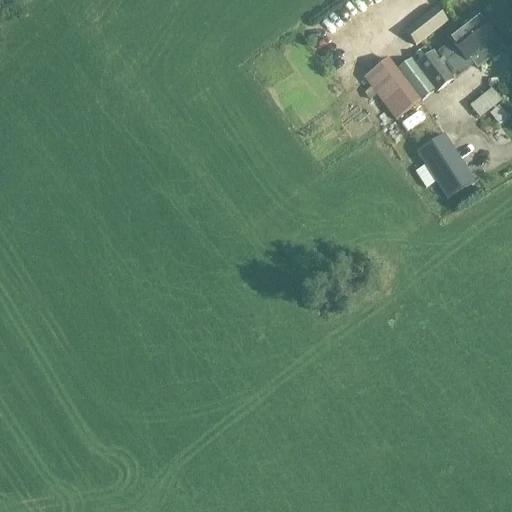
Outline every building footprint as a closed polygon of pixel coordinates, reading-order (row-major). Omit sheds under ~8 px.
[(405,33),(416,47),(446,24),(435,9),(405,33)] [(498,43),(480,19),(460,34),(459,32),(449,39),(468,65),(481,55),(487,63),(501,52),(496,44),(498,43)] [(364,80),(396,121),(420,103),(388,62),(364,80)] [(477,120),(500,101),(491,90),(468,108),(477,120)] [(474,183),(444,137),(417,155),(447,201),(474,183)]
